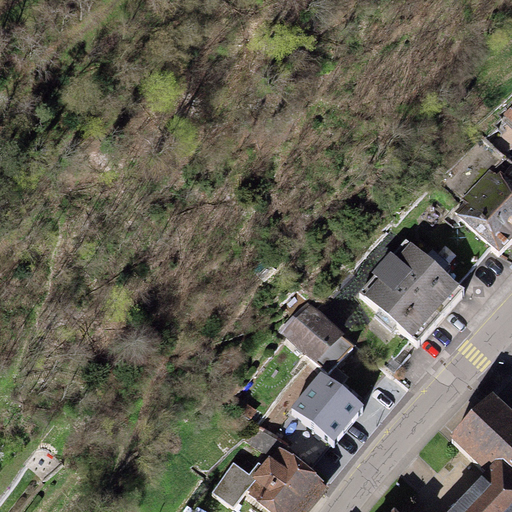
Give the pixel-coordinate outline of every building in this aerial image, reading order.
[(511,106),(503,114),(511,123),(511,106)] [(496,175),(490,169),(462,198),(468,203),(457,215),(498,253),(511,237),(511,180),(500,170),(496,175)] [(406,239),(360,292),(417,341),(463,288),(406,239)] [(328,373),(352,346),(303,304),(280,331),(328,373)] [(321,371),(292,407),(311,423),(289,449),(311,467),(332,441),(362,405),(321,371)] [(511,511),(511,410),(493,392),(449,438),(484,470),(447,511),(396,511),(392,508),(389,511),(511,511)] [(246,493),(270,511),(309,511),(329,487),(293,454),(283,449),(286,445),(256,428),(247,440),(269,455),(251,477),(234,464),(212,492),(234,508),(246,493)]
